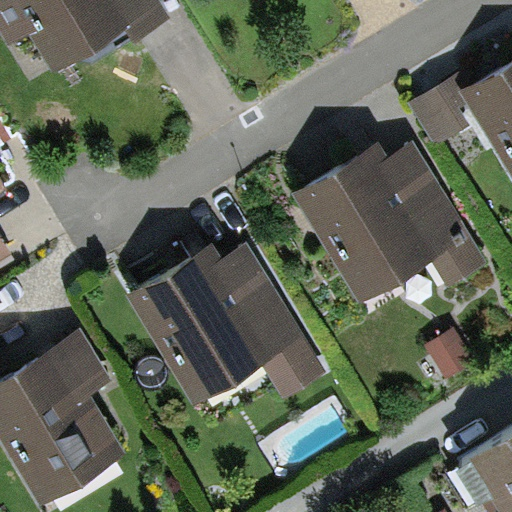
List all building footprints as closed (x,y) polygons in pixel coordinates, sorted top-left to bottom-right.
[(167,0),(0,0),(0,19),(13,41),(30,31),(48,60),(127,12),(137,29),(172,8),(167,0)] [(511,73),(489,85),(511,129),(511,73)] [(394,147),(311,197),(373,301),(456,251),(394,147)] [(0,262),(15,254),(0,229),(0,203),(14,195),(0,170),(0,262)] [(249,236),(149,291),(208,396),(307,341),(249,236)] [(8,378),(0,363),(0,438),(39,504),(129,451),(97,397),(118,385),(87,332),(8,378)] [(511,511),(511,452),(480,472),(504,511),(511,511)]
